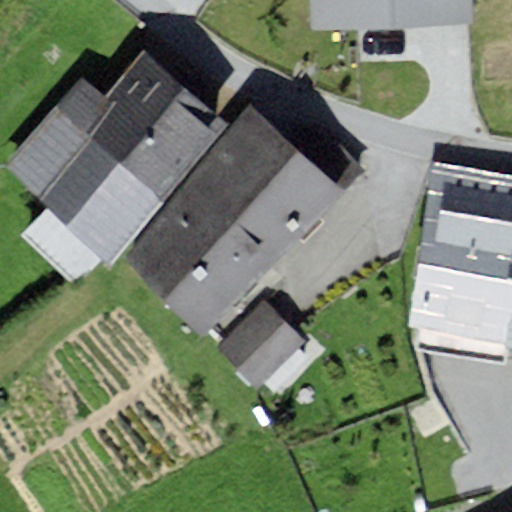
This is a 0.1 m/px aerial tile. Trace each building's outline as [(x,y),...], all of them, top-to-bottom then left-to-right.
[(474,0),(309,0),(310,23),(387,21),(475,17),(474,0)] [(80,72),(6,157),(50,202),(23,228),(75,281),(103,252),(114,262),(224,121),(162,68),(139,48),(104,91),(80,72)] [(328,126),(314,128),(296,147),(278,129),(252,103),(131,251),(202,330),(248,283),(361,168),(328,126)] [(511,178),(435,165),(407,323),(511,346),(511,178)] [(263,300),(218,344),(255,383),(301,340),(263,300)]
